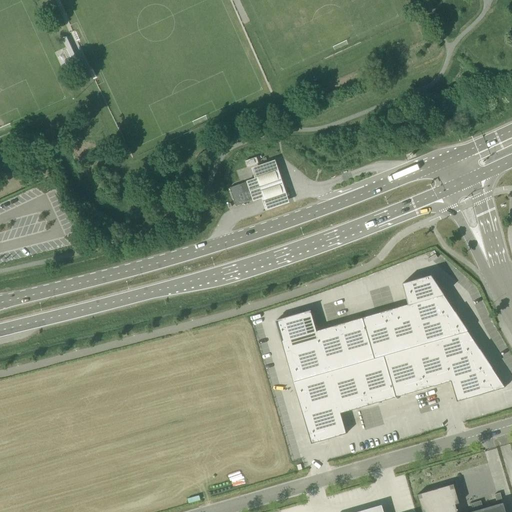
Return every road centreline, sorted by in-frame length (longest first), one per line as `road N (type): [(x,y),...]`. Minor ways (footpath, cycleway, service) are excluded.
road 1 (primary): [(448,159),(211,247),(0,302)]
road 2 (primary): [(0,330),(247,265),(446,190)]
road 3 (unclassified): [(511,425),(216,511)]
